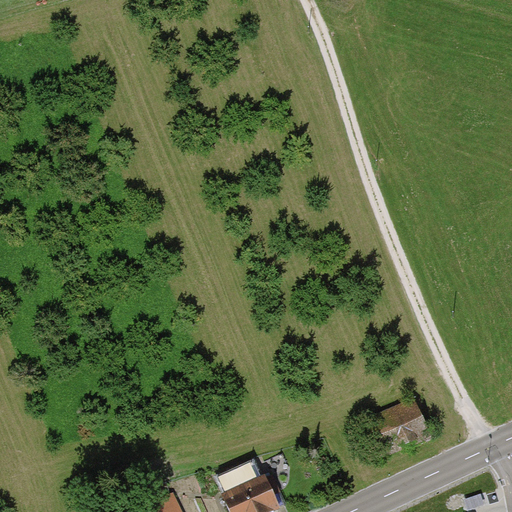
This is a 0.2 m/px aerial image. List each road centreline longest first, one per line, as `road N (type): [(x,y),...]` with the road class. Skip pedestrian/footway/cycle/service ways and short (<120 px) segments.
road 1 (track): [(307,0),(399,259),(488,449)]
road 2 (tertiary): [(354,511),(502,443)]
